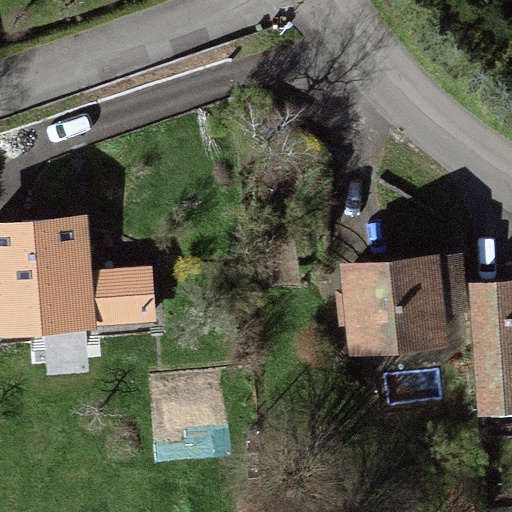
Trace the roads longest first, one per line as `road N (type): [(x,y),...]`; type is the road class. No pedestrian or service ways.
road 1 (residential): [(0,84),(256,0)]
road 2 (residential): [(319,0),(423,119),(511,175)]
